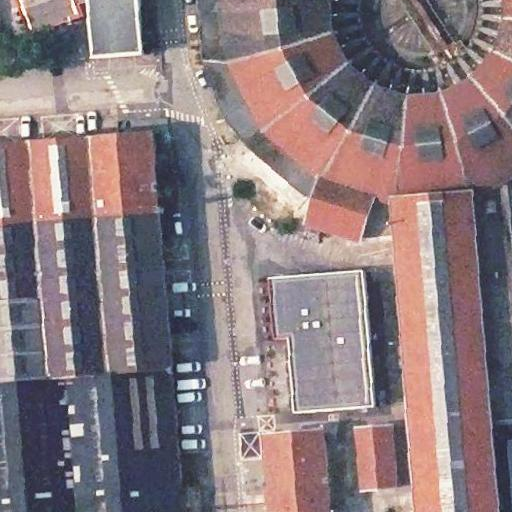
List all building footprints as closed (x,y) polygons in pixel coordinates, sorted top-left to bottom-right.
[(23,0),(35,34),(86,17),(82,5),(90,2),(90,0),(23,0)] [(139,0),(90,0),(90,2),(95,58),(144,54),(139,0)] [(511,0),(199,0),(205,64),(226,117),(253,150),(241,162),(297,209),(307,197),(316,197),(306,224),(364,241),(398,237),(419,511),(500,511),(494,423),(511,421),(511,202),(510,178),(511,177),(511,0)] [(185,511),(154,132),(0,144),(0,511),(185,511)] [(271,380),(302,378),(299,334),(268,336),(271,380)] [(384,338),(324,341),(327,402),(387,400),(384,338)] [(392,426),(358,429),(362,490),(396,488),(392,426)] [(330,511),(325,432),(267,436),(272,511),(330,511)] [(498,441),(501,511),(510,511),(508,441),(498,441)]
